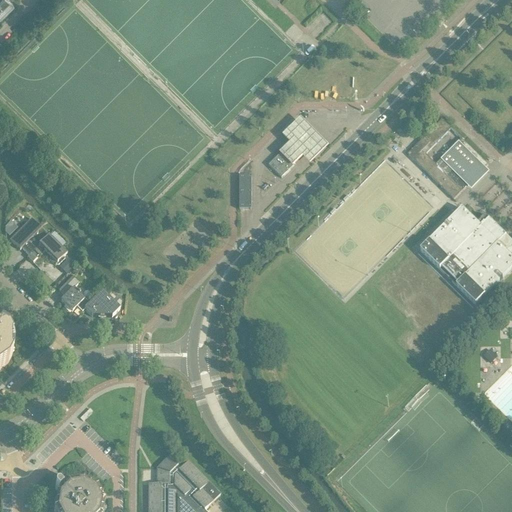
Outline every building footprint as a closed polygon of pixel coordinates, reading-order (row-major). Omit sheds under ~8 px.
[(0,0),(0,17),(13,4),(9,0),(0,0)] [(281,154),(294,167),(304,157),(310,164),(329,145),(301,117),(282,136),(290,143),(280,153),(281,154)] [(454,201),(488,166),(462,140),(437,166),(426,156),(451,130),(442,121),(408,156),(454,201)] [(281,179),(294,167),(281,154),(269,167),(281,179)] [(239,178),(239,211),(245,211),(251,211),(251,178),(245,178),(239,178)] [(476,307),(484,298),(511,270),(511,258),(511,256),(511,244),(506,238),(489,221),(485,225),(481,222),(478,225),(462,210),(420,252),(476,307)] [(34,252),(48,238),(31,221),(10,242),(20,251),(27,258),(33,252),(34,252)] [(10,224),(5,229),(5,235),(9,239),(17,230),(10,223),(10,224)] [(34,252),(33,252),(27,259),(33,265),(44,254),(50,260),(49,261),(55,267),(58,267),(64,261),(63,259),(66,256),(48,238),(34,252)] [(66,256),(63,259),(64,261),(66,263),(73,269),(77,264),(74,261),(77,258),(71,252),(66,256)] [(89,306),(89,305),(84,300),(73,290),(79,284),(73,278),(59,292),(65,298),(60,302),(72,314),(76,309),(82,315),(85,312),(90,307),(89,306)] [(85,312),(92,318),(112,319),(120,311),(102,293),(89,305),(89,306),(90,307),(85,312)] [(0,370),(7,365),(12,357),(11,341),(7,333),(0,328),(0,370)] [(489,351),(483,357),(486,361),(489,364),(496,357),(492,354),(489,351)] [(157,486),(149,486),(149,511),(204,511),(218,499),(221,496),(218,493),(209,484),(188,463),(182,470),(169,458),(157,470),(157,486)] [(53,511),(102,511),(103,507),(96,493),(82,486),(67,489),(63,492),(59,488),(58,488),(57,488),(56,488),(55,489),(55,490),(55,491),(55,492),(59,496),(56,500),(53,511)]
